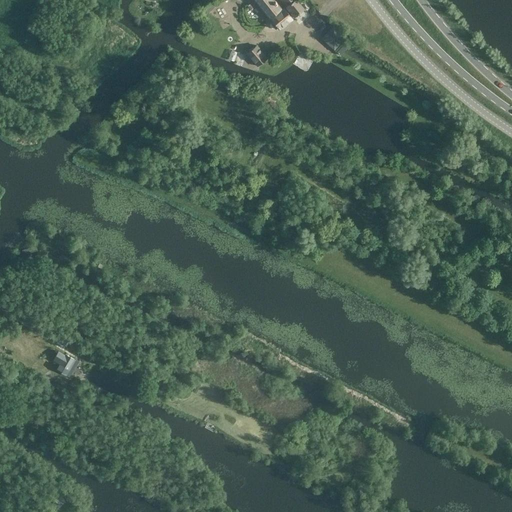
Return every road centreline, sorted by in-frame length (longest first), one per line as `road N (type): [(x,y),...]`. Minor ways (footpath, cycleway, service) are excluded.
road 1 (unclassified): [(511,130),(442,78),(371,0)]
road 2 (primary): [(393,0),(445,57),(511,110)]
road 3 (primary): [(511,94),(421,0)]
